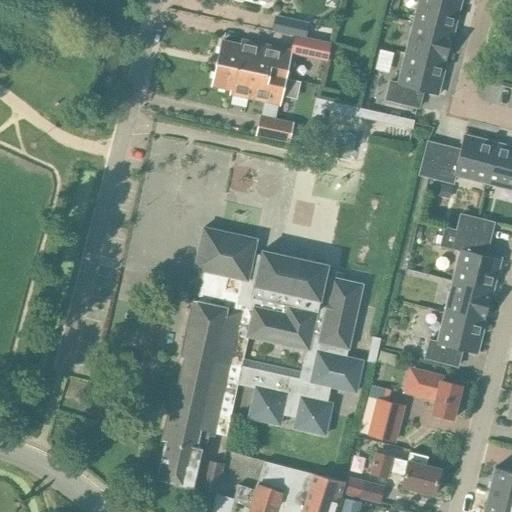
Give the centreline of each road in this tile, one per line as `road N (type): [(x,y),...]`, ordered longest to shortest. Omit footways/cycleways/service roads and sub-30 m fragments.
road 1 (residential): [(61,375),(155,0)]
road 2 (residential): [(457,511),(511,296)]
road 3 (residential): [(485,0),(459,105),(511,119)]
road 4 (tertiary): [(116,511),(35,460),(0,448)]
